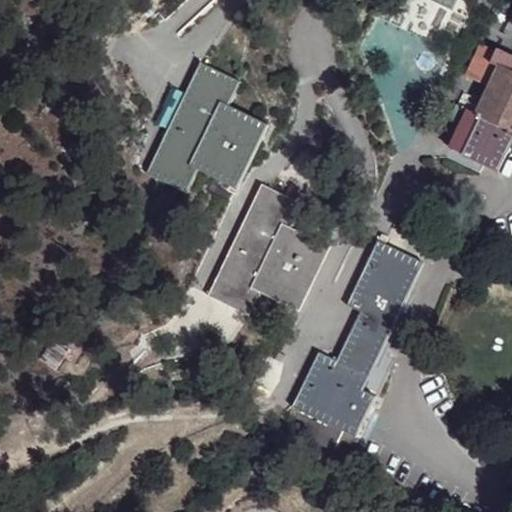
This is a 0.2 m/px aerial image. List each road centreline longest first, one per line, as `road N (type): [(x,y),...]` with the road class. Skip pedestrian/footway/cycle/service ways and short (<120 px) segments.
road 1 (unclassified): [(511,181),(481,207),(412,355),(404,395),(418,431),(509,511)]
road 2 (unclassified): [(252,0),(188,46),(133,51)]
